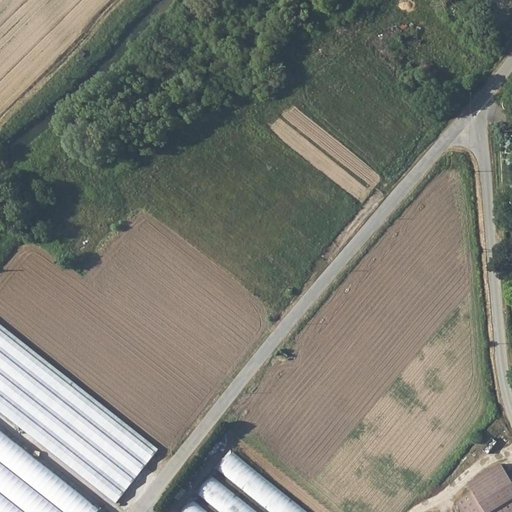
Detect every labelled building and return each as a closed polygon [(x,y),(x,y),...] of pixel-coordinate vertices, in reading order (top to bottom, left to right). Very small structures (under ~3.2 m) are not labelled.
[(0,412),(113,504),(157,450),(0,325),(0,412)] [(492,418),(450,474),(456,480),(500,425),(492,418)] [(0,511),(98,511),(0,431),(0,511)] [(215,468),(273,511),(307,511),(309,510),(229,450),(215,468)] [(490,481),(506,470),(500,461),(484,472),(490,481)] [(490,481),(484,472),(468,484),(473,489),(456,500),(464,511),(509,511),(511,510),(511,478),(506,470),(490,481)] [(259,511),(210,474),(196,492),(221,511),(259,511)] [(208,511),(192,499),(182,511),(208,511)]
